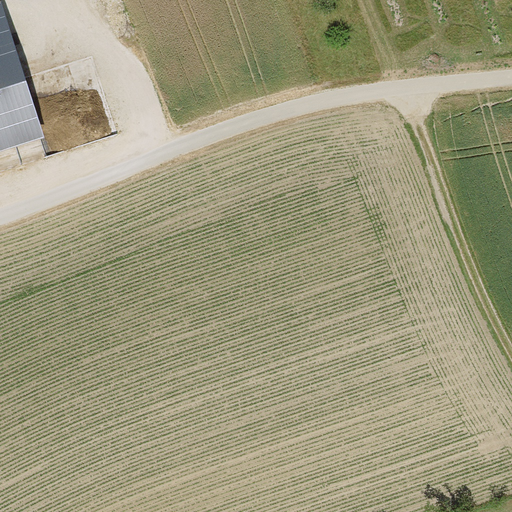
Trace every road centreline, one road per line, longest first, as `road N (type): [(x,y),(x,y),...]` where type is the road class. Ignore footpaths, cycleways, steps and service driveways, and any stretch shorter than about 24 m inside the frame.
road 1 (track): [(0,218),(189,141),(320,99),(511,78)]
road 2 (track): [(403,87),(511,352)]
